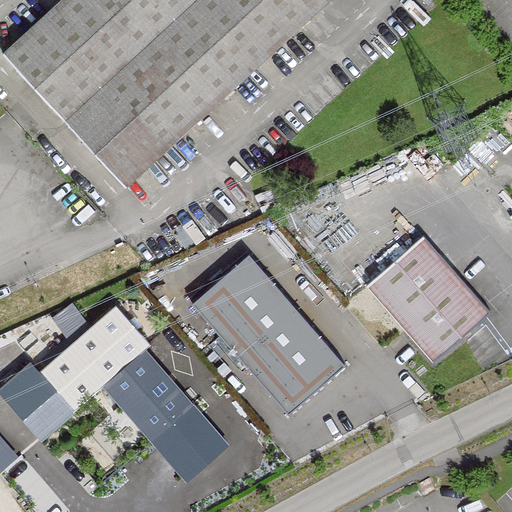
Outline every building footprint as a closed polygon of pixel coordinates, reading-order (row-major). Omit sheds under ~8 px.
[(64,0),(6,54),(127,188),(332,0),(64,0)] [(370,286),(435,361),(491,313),(424,238),(370,286)] [(347,365),(250,253),(193,303),(290,414),(347,365)] [(160,467),(184,446),(207,425),(191,408),(196,404),(192,400),(175,381),(168,373),(150,352),(148,349),(153,344),(118,306),(43,371),(42,371),(77,410),(95,393),(116,417),(125,408),(133,418),(123,425),(160,467)] [(157,347),(150,352),(168,373),(174,367),(157,347)] [(183,376),(175,381),(192,400),(199,393),(183,376)] [(116,417),(123,425),(133,418),(125,408),(116,417)] [(184,446),(191,454),(221,428),(213,420),(207,425),(184,446)] [(0,426),(0,459),(7,468),(27,453),(3,424),(0,426)] [(191,454),(210,476),(218,470),(229,481),(221,488),(229,498),(259,471),(221,428),(191,454)] [(210,476),(221,488),(229,481),(218,470),(210,476)] [(431,478),(420,484),(426,495),(437,489),(431,478)]
